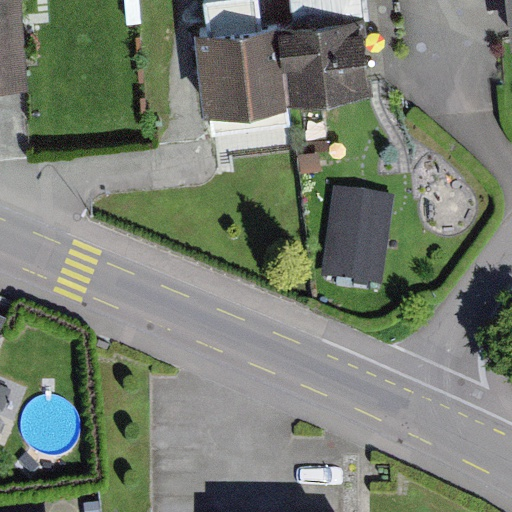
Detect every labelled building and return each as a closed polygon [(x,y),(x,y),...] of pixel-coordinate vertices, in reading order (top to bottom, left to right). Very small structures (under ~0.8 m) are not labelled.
[(0,0),(0,91),(30,89),(23,0),(0,0)] [(280,26),(291,105),(374,94),(364,14),(280,26)] [(196,37),(207,117),(291,105),(280,26),(196,37)] [(335,191),(323,282),(383,289),(394,199),(335,191)] [(0,351),(8,332),(0,328),(0,351)]
